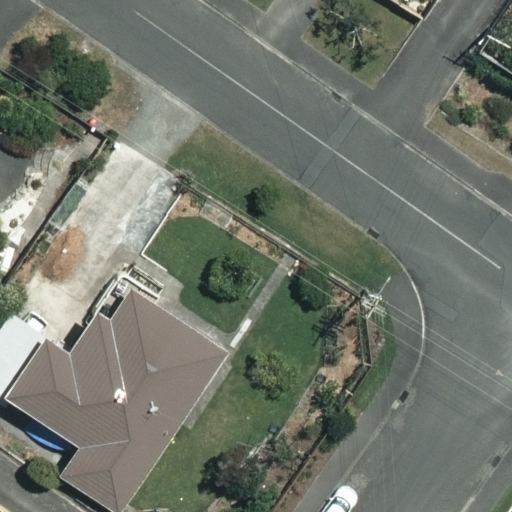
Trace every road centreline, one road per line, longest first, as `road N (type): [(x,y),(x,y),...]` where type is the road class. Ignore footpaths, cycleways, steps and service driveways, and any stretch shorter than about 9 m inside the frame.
road 1 (residential): [(511,274),(116,0)]
road 2 (residential): [(399,511),(511,352)]
